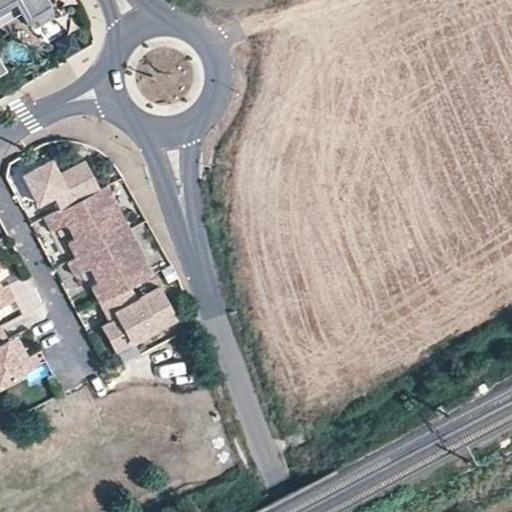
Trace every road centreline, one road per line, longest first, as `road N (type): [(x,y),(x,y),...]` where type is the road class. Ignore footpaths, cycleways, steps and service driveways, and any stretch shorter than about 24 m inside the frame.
road 1 (tertiary): [(291,511),(204,278),(173,130)]
road 2 (tertiary): [(173,130),(213,99),(211,48),(201,34),(169,20),(135,27)]
road 3 (residential): [(0,193),(60,308),(67,347)]
